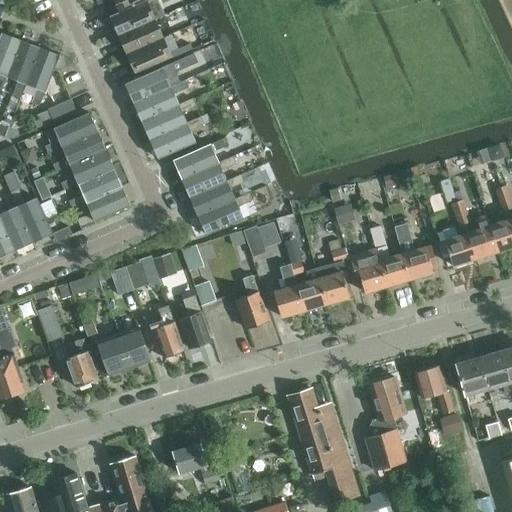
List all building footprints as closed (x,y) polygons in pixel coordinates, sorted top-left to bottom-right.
[(155,19),(164,14),(157,0),(150,0),(147,1),(147,0),(119,13),(119,11),(111,15),(110,13),(94,20),(97,27),(112,20),(117,32),(118,35),(155,19)] [(150,0),(96,0),(98,4),(108,0),(113,0),(119,11),(119,13),(147,0),(147,1),(150,0)] [(120,38),(125,50),(127,53),(163,37),(155,19),(118,35),(117,32),(102,38),(105,45),(120,38)] [(0,90),(1,91),(7,76),(21,40),(1,32),(0,34),(0,90)] [(127,53),(125,50),(110,57),(113,63),(128,57),(135,72),(171,56),(163,37),(127,53)] [(20,98),(26,83),(39,47),(21,40),(7,76),(18,80),(12,95),(20,98)] [(39,47),(26,83),(37,88),(31,102),(39,105),(44,91),(45,91),(59,55),(39,47)] [(125,83),(133,102),(180,82),(176,72),(198,62),(194,53),(162,68),(162,67),(125,83)] [(133,102),(141,120),(178,104),(173,93),(188,87),(184,80),(180,82),(133,102)] [(48,109),(53,121),(76,111),(71,98),(48,109)] [(141,120),(150,139),(186,123),(181,112),(196,105),(192,98),(178,104),(141,120)] [(48,153),(62,147),(97,131),(89,112),(54,127),(59,140),(45,146),(48,153)] [(186,123),(150,139),(158,158),(195,142),(189,130),(204,124),(200,116),(186,123)] [(56,171),(70,165),(105,150),(97,131),(62,147),(67,158),(53,164),(56,171)] [(173,159),(181,178),(218,162),(213,151),(228,145),(224,138),(210,144),(210,143),(173,159)] [(28,148),(21,152),(26,163),(37,158),(34,151),(28,148)] [(64,190),(78,183),(113,168),(105,150),(70,165),(75,176),(61,182),(64,190)] [(181,178),(190,197),(226,181),(221,170),(236,163),(232,156),(218,162),(181,178)] [(72,208),(86,202),(122,186),(113,168),(78,183),(83,194),(69,201),(72,208)] [(383,176),(386,187),(412,180),(409,169),(383,176)] [(190,197),(198,215),(234,199),(230,188),(244,182),(241,174),(226,181),(190,197)] [(506,185),(495,188),(499,199),(510,196),(506,185)] [(122,186),(86,202),(91,213),(77,219),(80,226),(94,220),(95,221),(130,205),(122,186)] [(11,192),(17,206),(33,241),(52,233),(36,197),(24,203),(18,188),(11,192)] [(234,199),(198,215),(206,234),(243,218),(238,206),(252,200),(249,193),(234,199)] [(500,222),(489,226),(497,251),(511,245),(511,221),(511,218),(508,209),(511,207),(511,203),(510,196),(499,199),(503,210),(497,212),(500,222)] [(0,217),(14,249),(33,241),(17,206),(6,211),(0,197),(0,217)] [(452,203),(455,214),(466,211),(462,199),(452,203)] [(334,208),(338,224),(355,220),(351,203),(334,208)] [(50,204),(42,208),(47,218),(55,214),(50,204)] [(466,211),(455,214),(459,225),(470,222),(466,211)] [(479,229),(467,233),(475,258),(497,251),(489,226),(485,215),(475,218),(479,229)] [(0,255),(14,249),(0,217),(0,255)] [(243,230),(253,257),(266,252),(256,225),(243,230)] [(68,226),(52,233),(56,241),(72,234),(68,226)] [(369,229),(375,249),(376,248),(387,285),(410,278),(402,253),(390,257),(380,226),(369,229)] [(395,232),(402,253),(410,278),(419,276),(420,279),(432,275),(431,272),(433,272),(432,268),(437,266),(431,245),(425,247),(425,246),(413,250),(407,229),(395,232)] [(240,232),(230,235),(234,246),(244,242),(240,232)] [(475,258),(467,233),(444,240),(453,265),(475,258)] [(334,263),(316,268),(326,303),(349,297),(342,272),(346,270),(343,260),(350,258),(349,258),(345,247),(341,249),(338,239),(328,242),(334,263)] [(195,245),(181,249),(189,270),(203,266),(195,245)] [(168,252),(170,260),(183,256),(180,247),(168,252)] [(349,257),(350,258),(353,270),(357,269),(365,292),(387,285),(376,248),(375,249),(349,257)] [(298,253),(289,255),(291,263),(294,275),(304,271),(298,253)] [(140,261),(126,266),(133,289),(148,284),(140,261)] [(296,285),(297,284),(294,275),(291,263),(280,266),(283,278),(284,278),(287,287),(273,291),(281,316),(304,310),(296,285)] [(133,289),(126,266),(110,271),(109,269),(96,273),(98,281),(111,276),(118,294),(133,289)] [(309,281),(297,284),(296,285),(304,310),(326,303),(316,268),(309,270),(307,275),(309,281)] [(242,278),(248,295),(235,300),(245,328),(268,320),(252,275),(242,278)] [(84,277),(69,282),(72,294),(88,289),(84,277)] [(208,281),(195,286),(201,305),(215,300),(208,281)] [(179,319),(189,347),(210,340),(194,295),(183,299),(188,316),(179,319)] [(153,328),(164,356),(183,349),(168,305),(158,309),(163,324),(153,328)] [(37,311),(47,341),(62,336),(51,306),(37,311)] [(212,325),(233,325),(234,307),(213,306),(212,325)] [(0,349),(0,396),(2,396),(5,397),(10,396),(12,392),(24,388),(22,382),(23,382),(11,346),(16,345),(10,328),(7,329),(0,307),(0,349)] [(92,321),(83,324),(87,336),(97,333),(92,321)] [(138,326),(117,333),(129,368),(150,361),(138,326)] [(117,333),(96,341),(108,375),(129,368),(117,333)] [(83,339),(77,341),(75,341),(79,353),(66,358),(76,387),(93,381),(92,380),(97,378),(83,339)] [(511,347),(501,351),(510,381),(511,380),(511,347)] [(501,351),(479,357),(487,388),(502,383),(504,392),(511,390),(511,388),(510,381),(501,351)] [(487,388),(479,357),(456,364),(465,394),(487,388)] [(414,372),(421,397),(436,393),(443,418),(457,414),(452,395),(447,396),(438,365),(427,368),(425,366),(420,368),(418,371),(414,372)] [(365,438),(374,470),(405,461),(392,416),(405,412),(395,377),(368,384),(378,419),(376,419),(380,434),(365,438)] [(290,400),(313,474),(326,470),(337,503),(360,496),(337,423),(325,427),(313,389),(293,395),(290,400)] [(447,417),(453,434),(462,431),(457,414),(447,417)] [(485,425),(489,437),(501,434),(498,421),(485,425)] [(178,472),(199,466),(207,463),(200,443),(172,452),(178,472)] [(136,511),(150,507),(151,511),(153,511),(136,456),(110,463),(121,497),(101,503),(103,511),(136,511)] [(511,511),(511,458),(501,462),(511,498),(511,511)] [(199,466),(201,473),(209,470),(207,463),(199,466)] [(209,470),(201,473),(204,483),(220,478),(216,468),(209,470)] [(45,499),(48,511),(88,511),(77,473),(52,480),(56,496),(45,499)] [(393,482),(396,490),(404,487),(408,500),(427,494),(421,474),(402,480),(393,482)] [(6,494),(11,511),(37,511),(31,487),(6,494)] [(343,511),(392,511),(385,492),(369,497),(371,503),(343,511)] [(236,511),(231,496),(210,503),(208,504),(210,511),(236,511)] [(288,511),(285,502),(252,511),(288,511)]
